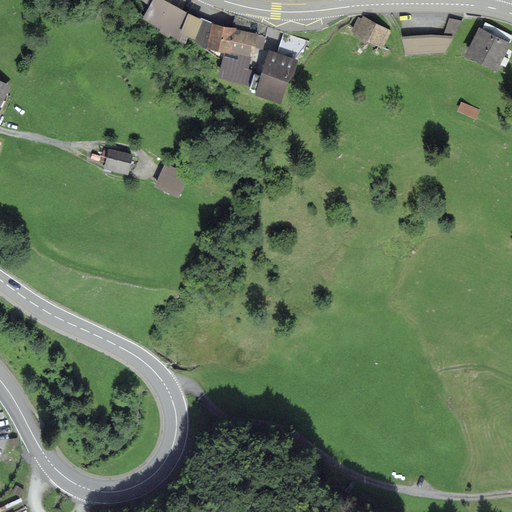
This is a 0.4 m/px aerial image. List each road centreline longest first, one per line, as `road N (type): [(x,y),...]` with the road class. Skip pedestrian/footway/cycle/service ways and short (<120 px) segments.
road 1 (primary): [(0,381),(50,463),(91,490),(128,489),(154,475),(168,458),(177,422),(166,387),(141,360),(0,279)]
road 2 (track): [(511,493),(446,495),(365,481),(303,440),(225,418),(190,386),(166,387)]
road 3 (primary): [(220,0),(295,12),(423,3),(511,13)]
